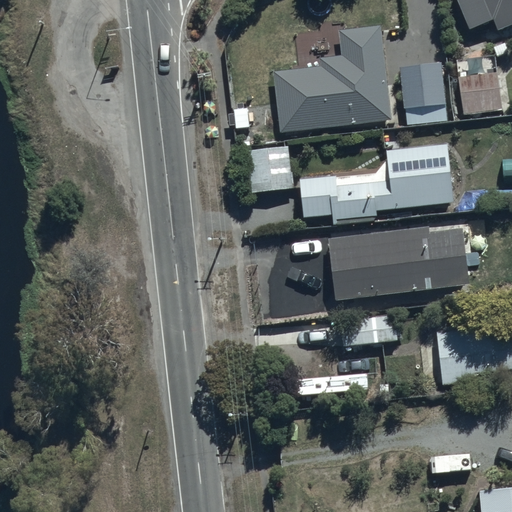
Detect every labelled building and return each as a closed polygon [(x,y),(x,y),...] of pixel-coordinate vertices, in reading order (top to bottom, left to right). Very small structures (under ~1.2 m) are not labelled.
[(440,0),(413,0),(419,42),(445,39),(440,0)] [(511,0),(454,0),(470,36),(492,27),(497,38),(511,32),(511,0)] [(342,62),(319,64),(321,73),(273,78),(280,140),(392,128),(381,32),(340,37),(342,62)] [(494,56),(454,61),(462,120),(501,115),(494,56)] [(438,93),(400,94),(401,128),(439,127),(438,93)] [(293,194),(287,148),(245,153),(251,199),(293,194)] [(452,212),(448,153),(396,157),(376,177),(377,181),(300,186),(303,226),(334,224),(334,231),(377,228),(376,217),(452,212)] [(511,158),(502,159),(504,184),(511,183),(511,158)] [(429,236),(328,246),(334,308),(469,294),(463,236),(430,240),(429,236)] [(396,321),(341,326),(343,352),(398,348),(396,321)] [(475,380),(511,377),(511,324),(508,325),(509,333),(437,339),(441,393),(476,390),(475,380)] [(511,511),(511,491),(482,494),(482,499),(479,499),(480,511),(511,511)]
